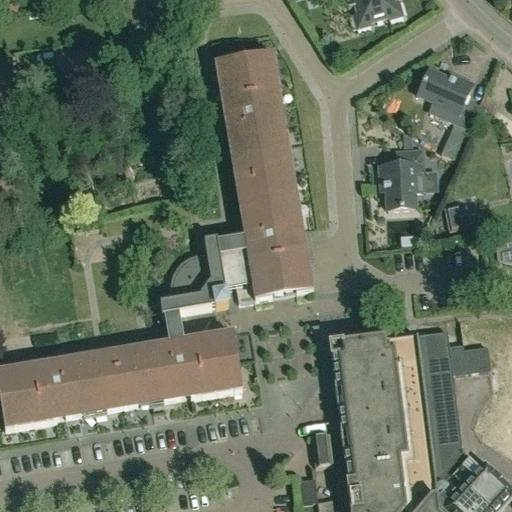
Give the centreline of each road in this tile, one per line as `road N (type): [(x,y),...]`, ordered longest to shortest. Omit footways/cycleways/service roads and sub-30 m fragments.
road 1 (residential): [(226,324),(351,305),(337,100)]
road 2 (residential): [(224,0),(190,3),(166,17),(135,54),(31,73)]
road 3 (residential): [(337,100),(473,12)]
